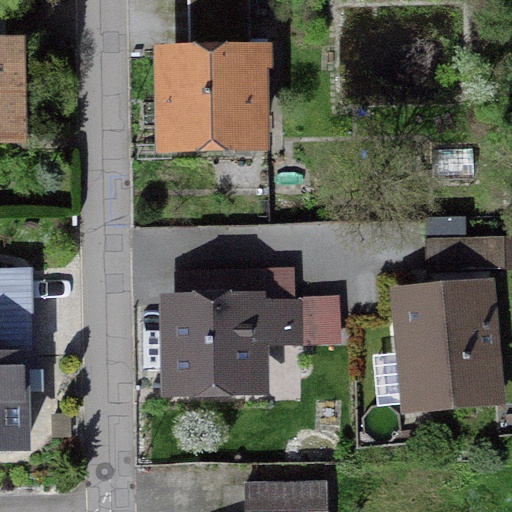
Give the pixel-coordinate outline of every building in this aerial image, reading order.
[(0,139),(8,139),(6,50),(2,50),(1,13),(0,12),(0,139)] [(268,71),(267,57),(166,59),(168,148),(251,147),(249,71),(268,71)] [(430,184),(472,182),(471,151),(429,152),(430,184)] [(500,271),(499,242),(424,244),(424,273),(500,271)] [(0,450),(19,450),(15,280),(0,280),(0,450)] [(396,301),(406,407),(493,399),(483,294),(396,301)] [(171,306),(173,393),(249,391),(248,330),(297,329),(297,304),(171,306)] [(322,511),(322,487),(242,488),(242,511),(322,511)]
